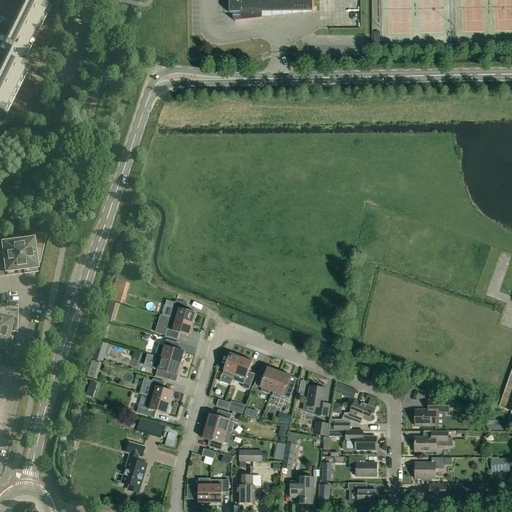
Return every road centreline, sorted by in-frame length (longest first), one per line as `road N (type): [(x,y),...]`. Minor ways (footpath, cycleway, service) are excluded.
road 1 (residential): [(393,511),(390,397),(224,332),(177,472),(174,511)]
road 2 (secondary): [(27,490),(66,331),(153,87)]
road 3 (secondary): [(212,78),(511,74)]
